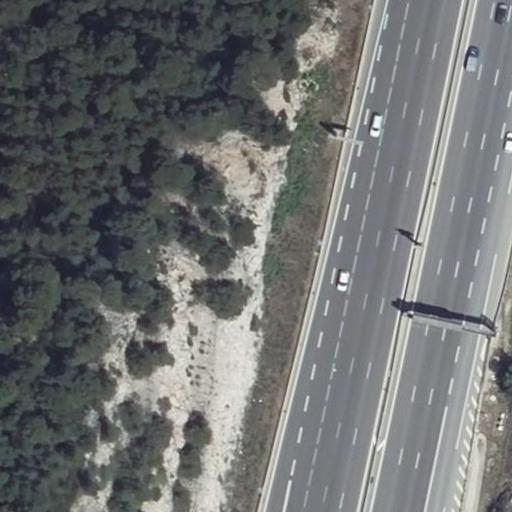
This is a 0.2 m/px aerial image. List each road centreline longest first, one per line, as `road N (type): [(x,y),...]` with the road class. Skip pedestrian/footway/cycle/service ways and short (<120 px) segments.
road 1 (motorway): [(427,397),(511,21)]
road 2 (motorway): [(432,0),(349,364)]
road 3 (motorway): [(349,364),(284,511)]
road 4 (motorway): [(349,364),(325,511)]
